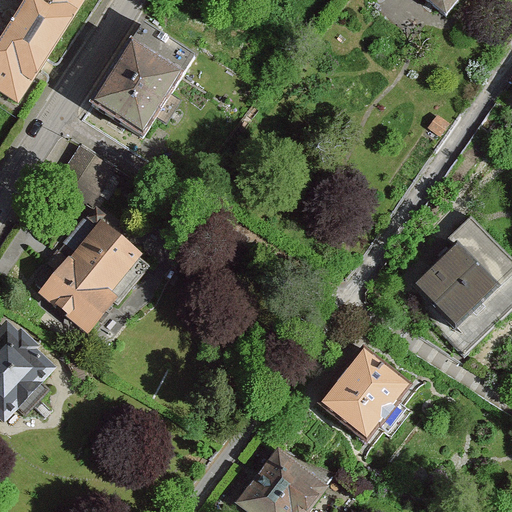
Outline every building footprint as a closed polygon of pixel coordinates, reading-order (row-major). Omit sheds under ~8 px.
[(0,99),(19,112),(77,25),(39,0),(34,0),(3,48),(0,46),(0,99)] [(39,0),(77,25),(94,0),(39,0)] [(421,0),(447,21),(464,0),(421,0)] [(148,33),(131,58),(182,92),(188,83),(199,66),(148,33)] [(131,58),(93,115),(145,149),(182,92),(131,58)] [(437,116),(427,129),(442,141),(451,128),(437,116)] [(114,173),(80,150),(53,190),(86,213),(114,173)] [(511,285),(511,258),(472,215),(449,236),(463,250),(417,292),(458,335),(511,285)] [(69,263),(37,300),(87,342),(119,304),(110,297),(142,260),(100,225),(69,263)] [(7,330),(0,337),(0,429),(3,433),(57,377),(38,359),(40,356),(21,338),(19,340),(7,330)] [(414,390),(365,351),(321,407),(369,446),(414,390)] [(319,511),(333,494),(278,452),(233,510),(236,511),(319,511)]
